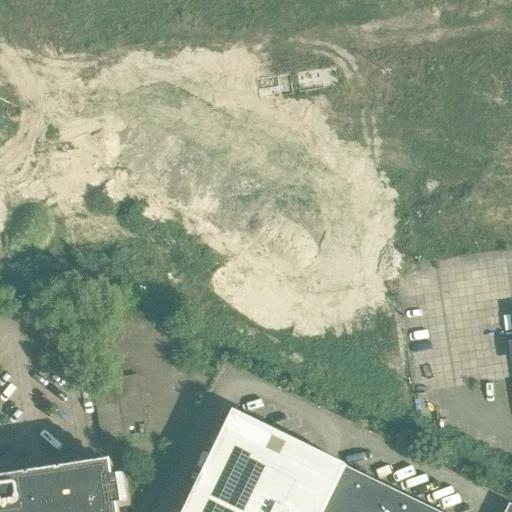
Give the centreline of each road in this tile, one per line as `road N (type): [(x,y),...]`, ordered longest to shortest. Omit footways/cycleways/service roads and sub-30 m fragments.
road 1 (residential): [(479,53),(187,99)]
road 2 (residential): [(386,370),(210,277),(201,201)]
road 3 (residential): [(201,201),(0,232)]
